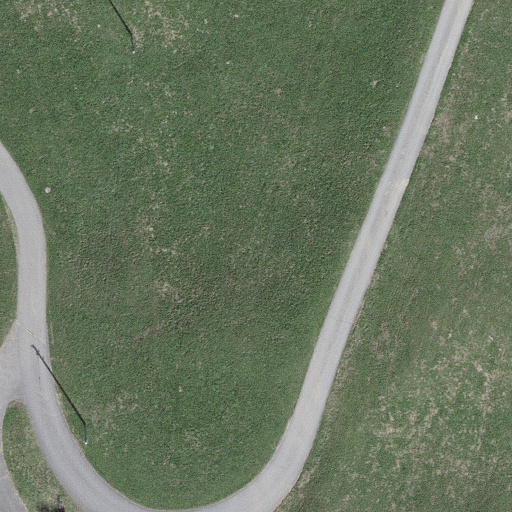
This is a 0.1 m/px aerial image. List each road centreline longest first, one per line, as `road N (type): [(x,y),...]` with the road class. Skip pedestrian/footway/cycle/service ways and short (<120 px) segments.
road 1 (track): [(462,0),(290,452),(232,511)]
road 2 (track): [(115,511),(60,443),(28,344),(32,220),(0,169)]
